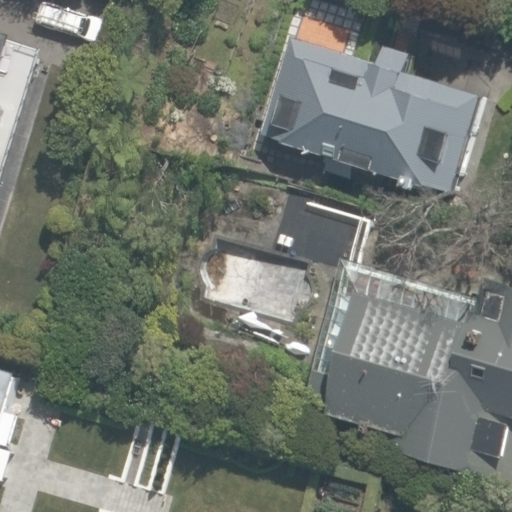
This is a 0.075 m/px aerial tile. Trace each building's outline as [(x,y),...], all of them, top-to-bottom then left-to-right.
[(462,0),(489,10),(492,0),(462,0)] [(296,41),(256,151),(445,219),(485,110),(296,41)] [(0,231),(49,65),(0,51),(0,231)] [(396,439),(390,463),(510,493),(511,485),(511,296),(364,260),(324,421),(396,439)] [(0,485),(29,391),(0,382),(0,485)]
